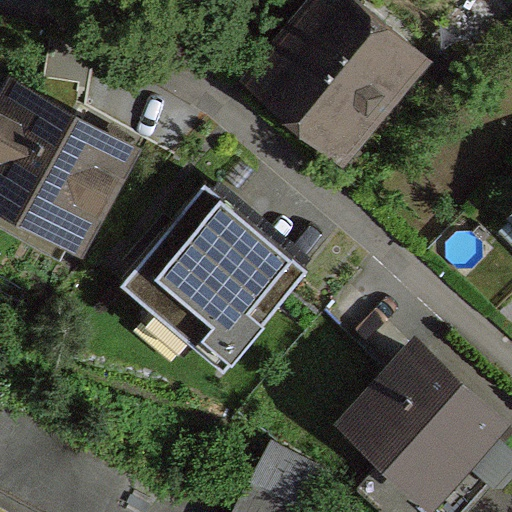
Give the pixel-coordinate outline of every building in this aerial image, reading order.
[(436,43),(380,0),(300,0),(251,64),(356,145),(436,43)] [(139,130),(10,57),(0,74),(0,189),(79,235),(139,130)] [(206,169),(124,262),(223,349),(305,256),(206,169)] [(509,411),(418,323),(341,402),(433,490),(509,411)] [(302,511),(307,504),(255,477),(235,511),(0,387),(0,498),(26,511),(302,511)]
